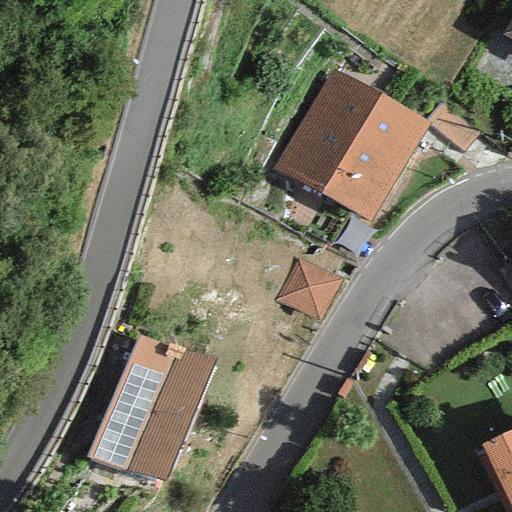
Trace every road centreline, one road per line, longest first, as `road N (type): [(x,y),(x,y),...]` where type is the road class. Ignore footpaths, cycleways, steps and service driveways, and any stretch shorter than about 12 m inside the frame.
road 1 (tertiary): [(181,0),(114,262),(70,376),(0,477)]
road 2 (tertiary): [(238,511),(384,278),(440,222),(511,186)]
